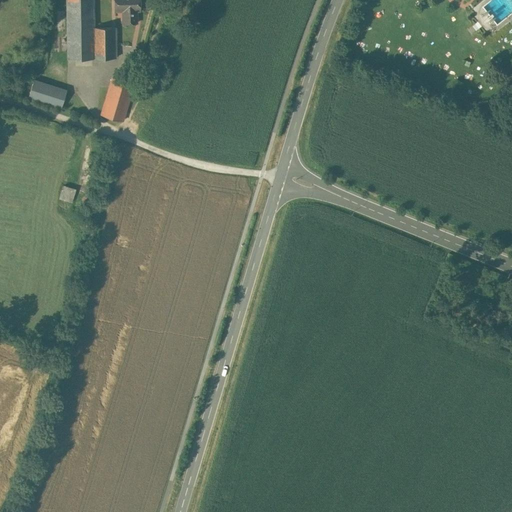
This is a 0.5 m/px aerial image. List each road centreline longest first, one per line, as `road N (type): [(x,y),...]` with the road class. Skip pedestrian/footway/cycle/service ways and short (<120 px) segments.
road 1 (tertiary): [(179,511),(280,174)]
road 2 (unclassified): [(280,174),(511,267)]
road 3 (tertiary): [(280,174),(338,0)]
road 4 (track): [(181,0),(137,135)]
